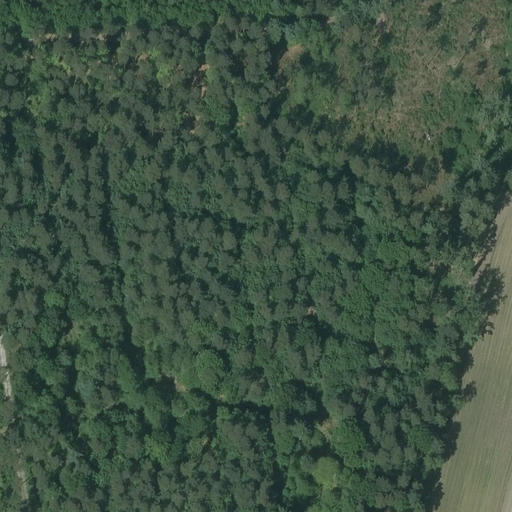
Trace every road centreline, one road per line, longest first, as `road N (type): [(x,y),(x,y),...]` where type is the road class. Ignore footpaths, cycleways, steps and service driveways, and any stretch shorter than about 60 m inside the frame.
road 1 (track): [(370,0),(308,23),(0,42)]
road 2 (track): [(0,331),(27,511)]
